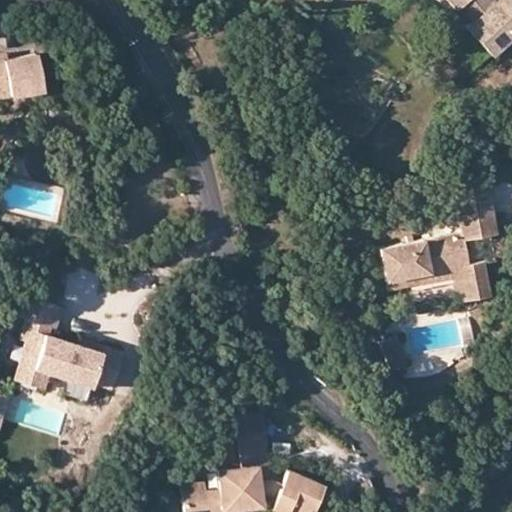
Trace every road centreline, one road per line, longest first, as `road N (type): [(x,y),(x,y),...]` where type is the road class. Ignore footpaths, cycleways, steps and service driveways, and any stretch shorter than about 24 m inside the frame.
road 1 (residential): [(88,0),(116,13),(174,98),(233,296),(259,325),(343,378),(361,403),(383,511)]
road 2 (residential): [(393,511),(511,365)]
